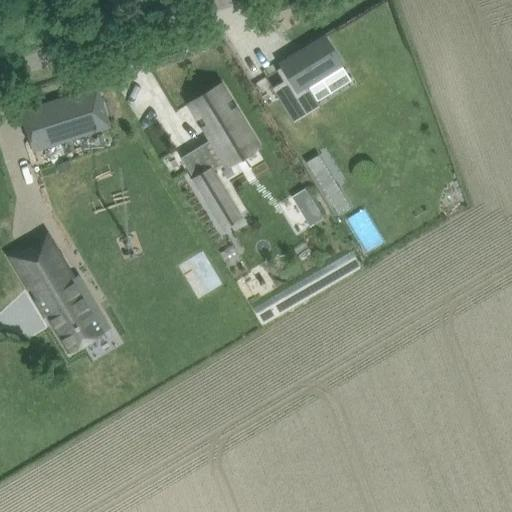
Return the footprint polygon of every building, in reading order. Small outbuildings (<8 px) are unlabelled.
[(273,87),(272,88),(294,123),(321,106),(307,85),(342,63),(324,35),(312,42),(311,42),(285,58),(289,63),(284,66),(284,65),(276,70),(289,91),(279,97),(273,87)] [(210,139),(181,157),(222,225),(240,214),(212,169),(223,162),(224,164),(258,143),(222,84),(189,104),(210,139)] [(20,110),(33,151),(111,127),(98,86),(20,110)] [(350,206),(334,179),(321,187),(338,214),(350,206)] [(20,250),(10,256),(29,288),(32,286),(38,297),(36,299),(46,316),(48,315),(70,352),(110,328),(96,305),(91,308),(87,310),(68,280),(73,278),(57,251),(30,267),(20,250)]
